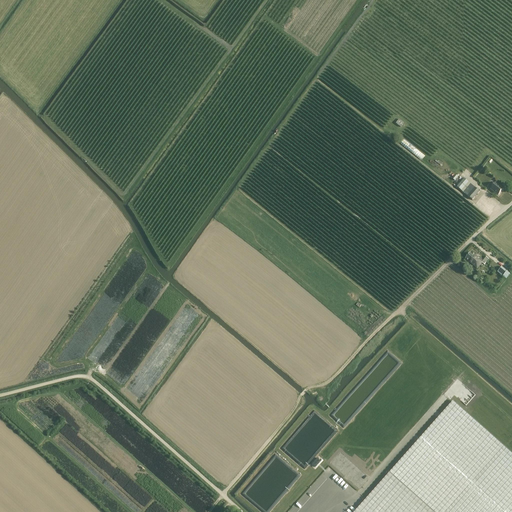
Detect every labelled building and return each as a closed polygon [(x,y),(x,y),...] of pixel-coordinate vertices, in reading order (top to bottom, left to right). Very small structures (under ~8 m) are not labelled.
[(400,127),(404,123),(399,118),(395,123),(400,127)] [(422,161),(425,156),(404,140),(401,145),(422,161)] [(457,187),(461,191),(472,200),(479,192),(468,183),(469,183),(464,179),(457,187)] [(495,183),(491,189),(499,195),(503,189),(495,183)] [(475,257),(470,253),(465,259),(469,262),(477,269),(482,263),(484,265),(486,263),(489,259),(485,256),(482,260),(479,258),(478,260),(477,259),(478,258),(476,256),(475,257)] [(503,277),(506,279),(510,274),(502,267),(497,272),(503,277)] [(389,353),(385,357),(388,360),(384,365),(393,373),(401,363),(389,353)] [(511,511),(511,410),(475,377),(355,511),(511,511)] [(329,505),(337,511),(339,511),(343,508),(334,499),(329,505)]
